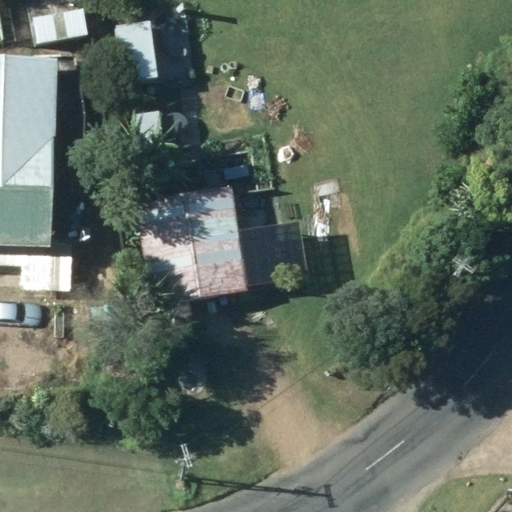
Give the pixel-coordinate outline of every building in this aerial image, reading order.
[(193,2),(109,14),(122,98),(205,85),(193,2)] [(25,15),(31,53),(89,44),(83,6),(25,15)] [(0,244),(36,246),(45,59),(0,56),(0,244)] [(156,145),(151,110),(126,114),(130,149),(156,145)] [(129,200),(144,305),(239,291),(239,286),(298,277),(297,270),(320,266),(312,208),(282,212),(283,221),(229,228),(224,187),(129,200)] [(141,348),(179,343),(175,309),(137,314),(141,348)]
